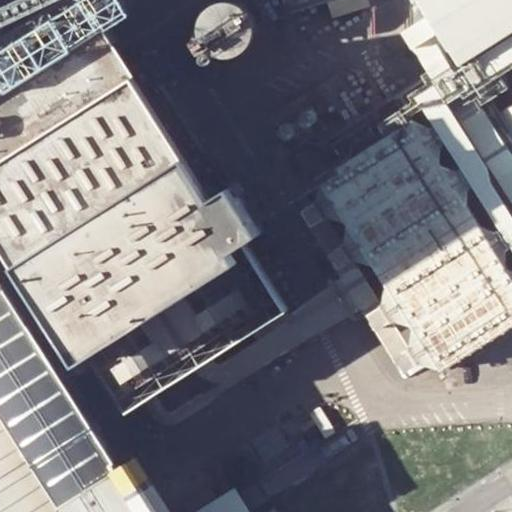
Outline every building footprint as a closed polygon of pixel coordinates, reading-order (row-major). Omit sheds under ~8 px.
[(282,0),(287,15),(334,0),(282,0)] [(511,0),(413,0),(457,67),(511,32),(511,0)] [(236,60),(244,56),(250,49),(254,41),(255,32),(254,23),(249,16),(242,10),(233,6),(224,6),(215,9),(208,14),(203,22),(200,31),(201,40),(204,48),(210,55),(218,60),(227,61),(236,60)] [(114,30),(0,100),(0,264),(76,385),(273,261),(114,30)] [(319,176),(443,370),(511,326),(511,282),(407,119),(319,176)] [(0,264),(0,394),(68,502),(73,511),(155,511),(121,456),(120,455),(111,441),(105,432),(84,397),(76,385),(0,264)] [(0,511),(73,511),(68,502),(0,394),(0,511)]
